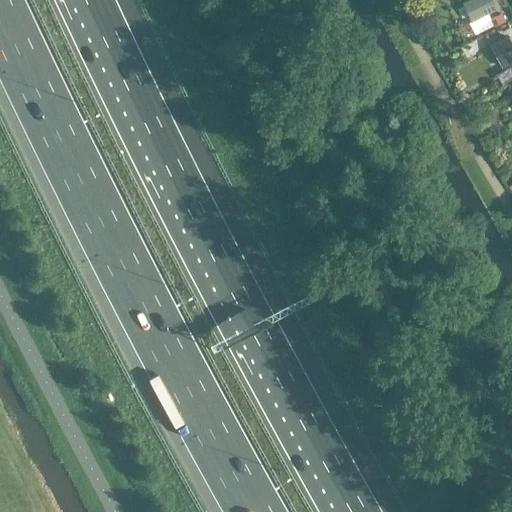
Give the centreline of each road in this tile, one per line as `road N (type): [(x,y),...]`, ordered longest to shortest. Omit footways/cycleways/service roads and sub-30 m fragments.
road 1 (motorway): [(343,511),(78,0)]
road 2 (motorway): [(0,13),(186,411),(245,511)]
